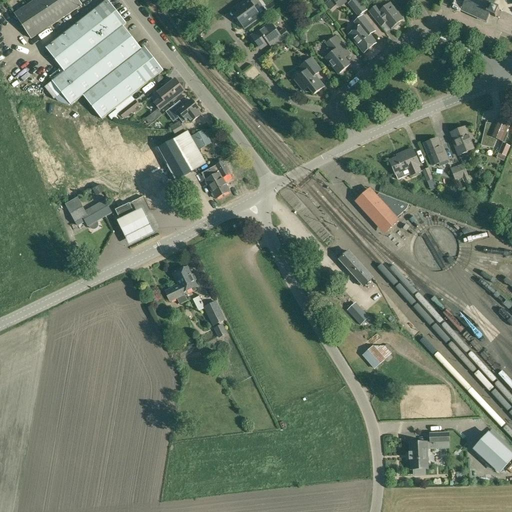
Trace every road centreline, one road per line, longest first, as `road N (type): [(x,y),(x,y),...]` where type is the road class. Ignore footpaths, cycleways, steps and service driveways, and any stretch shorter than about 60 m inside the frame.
road 1 (unclassified): [(374,511),(373,429),(277,255),(263,220),(265,192)]
road 2 (tertiary): [(0,322),(265,192)]
road 3 (residential): [(360,140),(338,102),(414,37),(436,37),(508,73)]
road 4 (residential): [(265,192),(246,148),(129,0)]
road 5 (tertiary): [(360,140),(508,73)]
road 6 (unknown): [(338,102),(292,102),(227,23)]
